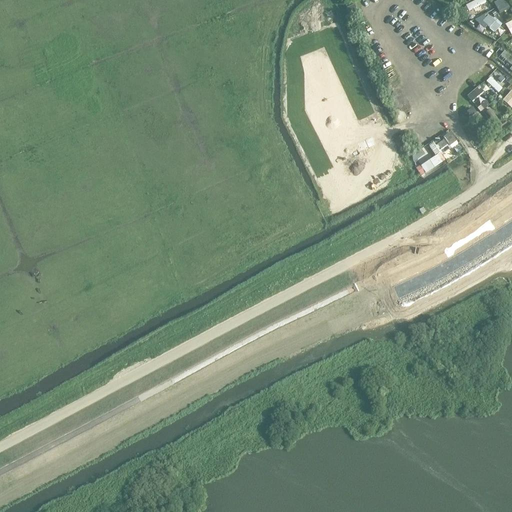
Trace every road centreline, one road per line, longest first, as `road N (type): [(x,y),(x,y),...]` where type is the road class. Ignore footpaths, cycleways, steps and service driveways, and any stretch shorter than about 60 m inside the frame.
road 1 (tertiary): [(0,446),(395,238),(511,164)]
road 2 (track): [(0,377),(328,210)]
road 3 (track): [(283,0),(266,21),(260,101),(304,222)]
